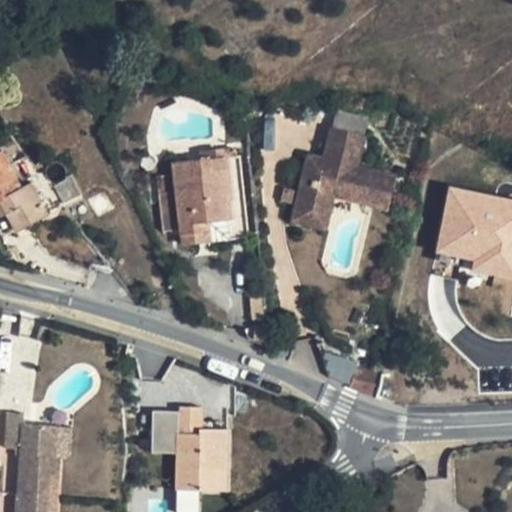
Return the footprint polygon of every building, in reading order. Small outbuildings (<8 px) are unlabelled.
[(366,136),(331,128),(324,158),(309,154),(296,211),(331,219),(336,196),(375,205),(377,196),(393,200),(399,175),(359,166),(366,136)] [(237,155),(236,146),(191,151),(192,160),(225,157),(237,155)] [(0,165),(9,161),(4,152),(0,153),(0,165)] [(230,199),(225,157),(192,160),(174,162),(176,176),(159,177),(165,231),(182,229),(184,245),(214,241),(212,221),(230,219),(228,199),(230,199)] [(23,188),(9,161),(0,165),(0,216),(7,212),(18,232),(50,215),(33,183),(23,188)] [(72,176),(63,181),(55,185),(65,204),(82,195),(72,176)] [(435,254),(473,260),(471,272),(511,278),(511,197),(446,187),(435,254)] [(377,196),(375,205),(391,209),(393,200),(377,196)] [(81,199),(66,207),(69,212),(83,204),(81,199)] [(329,230),(331,219),(296,211),(294,221),(329,230)] [(377,398),(383,374),(355,368),(352,388),(377,398)] [(407,379),(383,374),(377,398),(400,404),(407,379)] [(179,407),(178,489),(227,490),(228,429),(203,428),(203,407),(179,407)] [(18,494),(58,496),(59,488),(60,458),(71,458),(73,427),(24,424),(24,413),(7,413),(6,449),(20,449),(18,487),(18,494)] [(57,511),(58,496),(18,494),(16,511),(57,511)]
